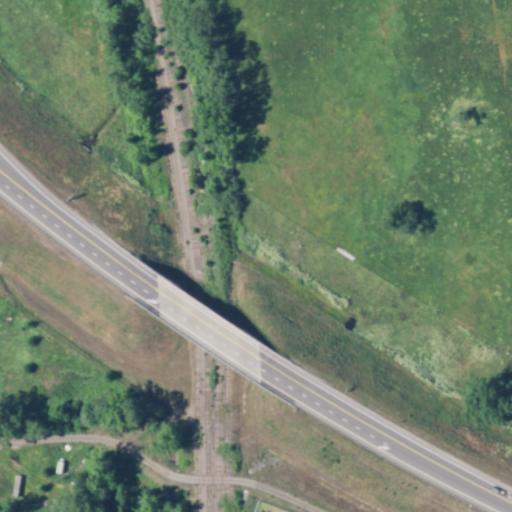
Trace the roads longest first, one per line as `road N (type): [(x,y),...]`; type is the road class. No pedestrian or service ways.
road 1 (trunk): [(257,363),(511,505)]
road 2 (trunk): [(0,178),(156,296)]
road 3 (trunk): [(156,296),(257,363)]
